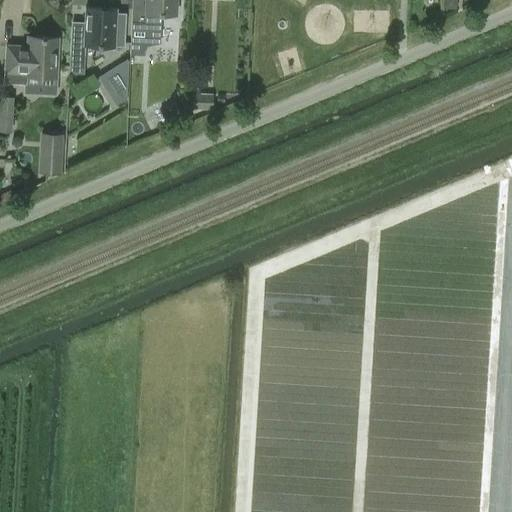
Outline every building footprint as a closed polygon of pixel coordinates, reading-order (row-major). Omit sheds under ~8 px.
[(175,0),(131,0),(130,23),(129,55),(144,55),(144,46),(160,43),(161,14),(175,15),(175,0)] [(456,1),(455,0),(442,0),(443,8),(455,9),(456,1)] [(115,9),(84,7),(83,28),(70,27),(68,55),(69,55),(69,72),(80,73),(80,55),(83,55),(84,45),(113,47),(113,46),(123,47),(125,13),(115,13),(115,9)] [(5,45),(4,73),(3,82),(26,84),(26,77),(55,78),(57,38),(27,37),(26,46),(5,45)] [(110,69),(98,76),(115,104),(128,97),(128,61),(126,59),(110,69)] [(200,89),(191,89),(191,110),(212,110),(213,94),(200,93),(200,89)] [(0,131),(11,131),(13,96),(0,95),(0,131)] [(175,101),(159,109),(164,120),(180,112),(175,101)] [(62,135),(40,134),(38,169),(60,171),(62,135)]
